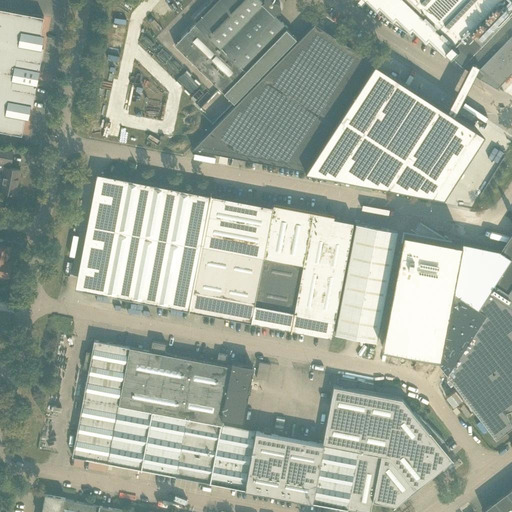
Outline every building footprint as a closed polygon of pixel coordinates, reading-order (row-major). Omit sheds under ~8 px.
[(197,21),(181,37),(174,43),(234,101),(296,37),(287,28),(288,27),(275,14),(275,13),(276,13),(278,12),(279,12),(280,11),(280,10),(281,9),(281,8),(281,7),(281,6),(281,5),(280,4),(280,3),(279,3),(279,2),(278,2),(277,1),(276,1),(275,1),(274,1),(272,0),(264,0),(265,1),(263,1),(261,0),(211,0),(194,18),(197,21)] [(511,0),(360,0),(361,1),(361,0),(367,0),(376,8),(376,9),(379,6),(393,20),(395,17),(409,30),(412,28),(415,31),(425,40),(425,41),(426,40),(424,38),(426,36),(436,46),(434,47),(444,54),(447,51),(461,64),(467,68),(475,73),(497,87),(511,71),(511,0)] [(27,104),(31,105),(35,85),(35,84),(35,85),(33,85),(37,66),(38,66),(39,66),(43,46),(38,45),(43,16),(0,7),(0,129),(21,134),(27,104)] [(314,22),(192,147),(220,153),(229,154),(304,168),(305,167),(354,91),(374,61),(373,60),(364,55),(314,22)] [(369,46),(365,51),(374,57),(377,52),(369,46)] [(305,167),(304,168),(359,179),(370,181),(433,193),(444,195),(444,194),(431,191),(473,126),(484,133),(484,132),(461,117),(454,112),(475,73),(467,68),(447,108),(374,60),(374,61),(354,91),(305,167)] [(199,106),(208,116),(216,109),(220,113),(231,102),(218,88),(199,106)] [(0,172),(2,173),(1,179),(0,183),(0,189),(16,192),(20,169),(8,167),(9,163),(10,163),(12,151),(0,148),(0,172)] [(331,335),(353,219),(106,173),(85,288),(331,335)] [(397,230),(381,227),(356,222),(335,332),(376,340),(397,230)] [(405,228),(382,346),(441,357),(464,239),(450,237),(443,248),(414,230),(405,228)] [(500,249),(496,248),(494,252),(511,263),(511,230),(510,234),(511,234),(511,244),(504,243),(500,249)] [(511,263),(494,252),(496,248),(498,246),(464,239),(441,357),(440,365),(495,437),(511,423),(511,422),(506,408),(511,405),(511,263)] [(0,243),(0,274),(9,276),(12,260),(8,259),(10,245),(0,243)] [(72,455),(106,462),(118,464),(140,348),(94,339),(92,351),(86,350),(83,367),(89,368),(72,455)] [(118,464),(151,470),(164,473),(186,357),(164,353),(166,343),(153,340),(151,350),(140,348),(118,464)] [(186,357),(164,473),(171,474),(210,481),(221,423),(223,415),(242,419),(252,365),(231,361),(230,365),(216,362),(186,357)] [(402,397),(399,397),(334,384),(323,442),(362,449),(388,454),(415,488),(443,466),(443,467),(444,467),(443,465),(450,458),(450,459),(451,458),(438,445),(443,440),(444,441),(444,440),(413,409),(414,410),(413,411),(402,397)] [(210,481),(245,488),(256,430),(221,423),(210,481)] [(245,488),(280,494),(291,436),(256,430),(245,488)] [(280,494),(312,500),(323,442),(291,436),(280,494)] [(312,500),(351,508),(362,449),(323,442),(312,500)] [(370,510),(372,500),(396,504),(415,488),(388,454),(362,449),(351,508),(357,509),(357,508),(370,510)] [(500,498),(496,501),(504,511),(511,511),(511,497),(508,492),(506,490),(506,491),(507,493),(500,498)] [(132,511),(133,511),(49,496),(46,498),(43,511),(132,511)] [(504,511),(496,501),(495,499),(494,500),(495,502),(487,508),(484,510),(483,508),(482,509),(484,511),(504,511)]
